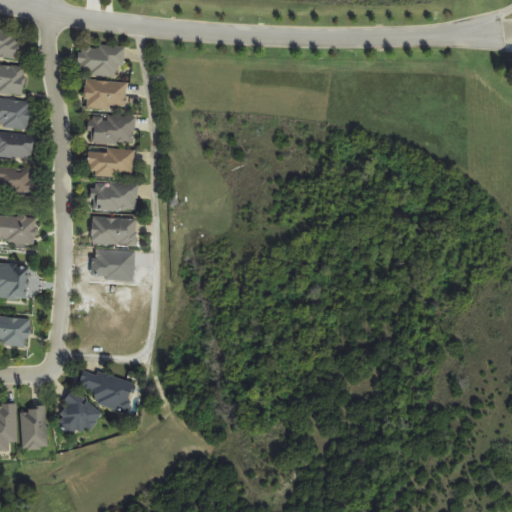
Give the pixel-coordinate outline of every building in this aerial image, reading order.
[(0,55),(18,58),(22,31),(0,27),(0,55)] [(80,74),(118,77),(118,67),(124,67),(126,48),(82,45),(80,74)] [(0,92),(24,94),(26,68),(0,65),(0,92)] [(127,110),(128,83),(87,82),(86,109),(127,110)] [(33,104),(0,99),(0,126),(29,130),(33,104)] [(91,145),(136,145),(136,117),(91,117),(91,145)] [(0,158),(33,159),(34,136),(0,135),(0,158)] [(90,177),(135,178),(136,151),(90,150),(90,177)] [(0,194),(34,195),(35,169),(0,168),(0,194)] [(139,185),(95,184),(94,211),(138,212),(139,185)] [(0,242),(35,246),(38,220),(0,215),(0,242)] [(93,246),(138,246),(138,219),(93,219),(93,246)] [(0,298),(29,301),(31,265),(0,262),(0,298)] [(3,347),(29,348),(30,319),(0,317),(0,341),(3,342),(3,347)] [(129,412),(137,386),(86,368),(77,394),(129,412)] [(74,438),(83,426),(90,431),(103,414),(77,394),(55,423),(74,438)] [(18,443),(18,405),(0,404),(0,452),(11,453),(11,443),(18,443)] [(23,450),(48,449),(47,409),(22,409),(23,450)]
